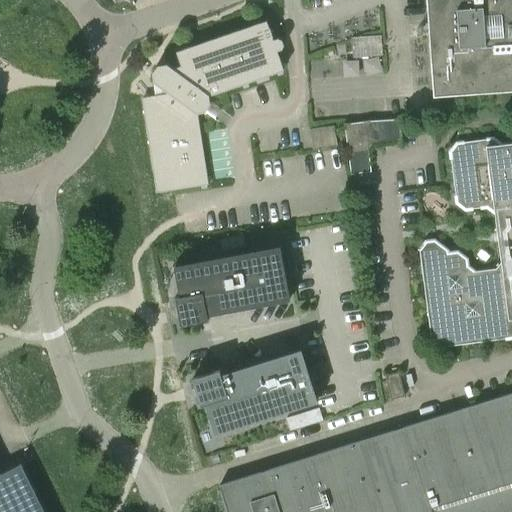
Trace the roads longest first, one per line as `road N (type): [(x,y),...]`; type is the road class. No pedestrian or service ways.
road 1 (unclassified): [(160,511),(148,476),(84,410),(67,369),(41,294),(45,221),(27,181)]
road 2 (unclassified): [(27,181),(75,149),(91,125),(101,97),(98,40)]
